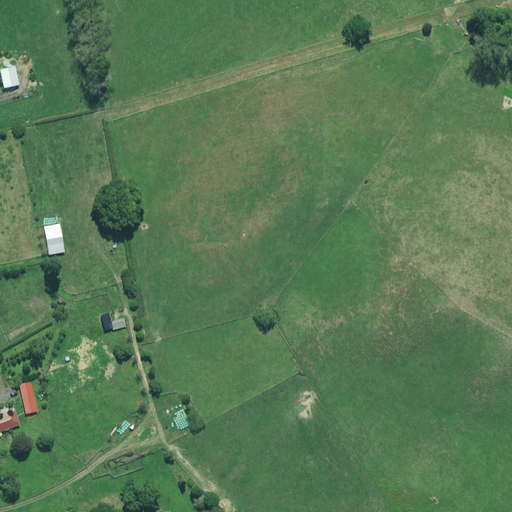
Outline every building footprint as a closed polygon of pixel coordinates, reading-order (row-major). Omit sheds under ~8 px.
[(18,85),(14,67),(0,70),(0,72),(3,88),(18,85)] [(46,227),(47,232),(45,233),(48,255),(63,253),(60,230),(53,231),(52,226),(46,227)] [(111,314),(113,313),(108,294),(87,299),(89,307),(85,308),(87,317),(92,315),(97,334),(117,329),(125,327),(123,318),(113,321),(111,314)] [(36,412),(30,382),(20,385),(26,414),(36,412)] [(50,417),(47,407),(40,409),(42,419),(50,417)] [(0,432),(20,425),(13,409),(3,413),(0,413),(0,432)]
